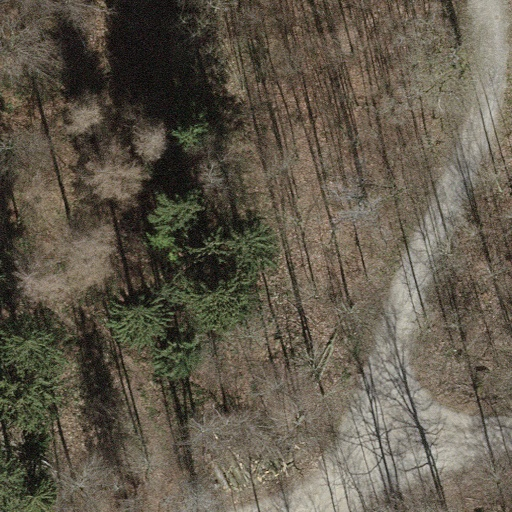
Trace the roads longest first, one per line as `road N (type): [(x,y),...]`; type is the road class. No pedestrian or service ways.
road 1 (track): [(471,0),(480,58),(333,471),(511,449)]
road 2 (track): [(221,511),(333,471),(322,511)]
